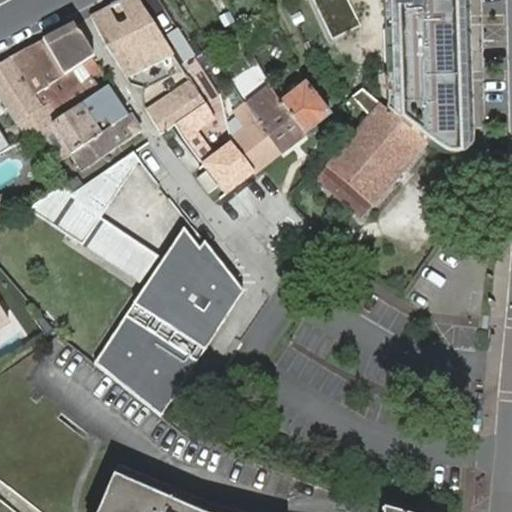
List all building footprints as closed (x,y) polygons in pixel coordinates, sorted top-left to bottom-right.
[(172,48),(148,12),(140,0),(125,0),(123,5),(129,15),(128,18),(123,20),(120,20),(115,10),(108,8),(93,16),(114,57),(116,60),(128,78),(172,48)] [(314,0),(332,37),(360,22),(349,0),(384,0),(388,87),(460,144),(464,145),(468,144),(472,141),(473,136),(468,0),(314,0)] [(95,54),(82,34),(77,30),(74,25),(43,41),(63,75),(81,63),(95,54)] [(43,41),(11,58),(41,108),(79,83),(88,98),(101,89),(92,75),(89,70),(97,64),(100,62),(95,54),(81,63),(63,75),(43,41)] [(31,116),(40,131),(42,130),(51,123),(88,98),(79,83),(41,108),(11,58),(0,64),(0,93),(7,105),(18,124),(31,116)] [(97,64),(89,70),(92,75),(101,69),(97,64)] [(192,78),(193,79),(199,87),(205,83),(201,78),(203,76),(198,68),(189,73),(192,78)] [(178,122),(206,102),(207,100),(199,87),(193,79),(192,78),(149,110),(161,129),(163,133),(165,132),(178,122)] [(282,102),(270,83),(247,101),(259,120),(282,102)] [(305,83),(282,102),(306,133),(327,115),(330,113),(305,83)] [(101,89),(88,98),(51,123),(70,153),(128,116),(107,85),(101,89)] [(444,152),(460,144),(388,87),(389,109),(402,120),(415,131),(444,152)] [(384,113),(362,95),(356,101),(371,122),(328,167),(330,169),(320,180),(362,218),(372,207),(375,209),(432,145),(384,113)] [(253,125),(232,142),(257,172),(283,151),(259,120),(247,101),(238,108),(253,125)] [(206,102),(178,122),(186,135),(197,128),(194,123),(212,111),(206,102)] [(259,120),(283,151),(306,133),(282,102),(259,120)] [(128,116),(70,153),(83,169),(141,129),(131,113),(128,116)] [(42,130),(62,158),(70,153),(51,123),(42,130)] [(194,147),(205,163),(229,194),(257,172),(232,142),(214,156),(203,140),(194,147)] [(65,181),(31,204),(142,284),(88,360),(132,395),(156,410),(242,290),(204,240),(198,246),(183,227),(162,257),(100,214),(141,158),(135,151),(84,184),(72,192),(65,181)] [(210,172),(201,179),(213,193),(221,187),(210,172)] [(76,173),(65,181),(72,192),(84,184),(76,173)] [(3,194),(0,195),(0,222),(15,214),(3,194)] [(0,332),(11,325),(0,308),(0,332)] [(187,511),(123,479),(107,511),(187,511)]
